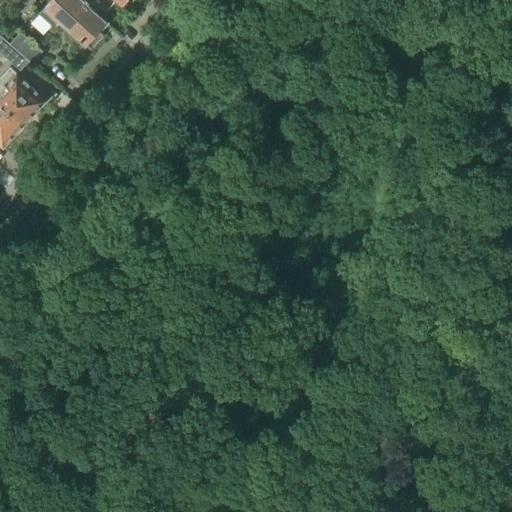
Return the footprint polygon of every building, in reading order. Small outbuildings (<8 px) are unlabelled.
[(107,23),(81,0),(52,0),(39,14),(56,29),(62,23),(91,50),(104,36),(99,32),(107,23)] [(21,33),(10,44),(29,61),(33,64),(43,53),(21,33)] [(10,44),(0,35),(0,52),(21,71),(29,61),(10,44)] [(17,76),(11,70),(0,81),(0,101),(24,123),(45,101),(35,92),(36,92),(25,82),(17,75),(17,76)] [(0,143),(3,146),(24,123),(0,101),(0,143)]
